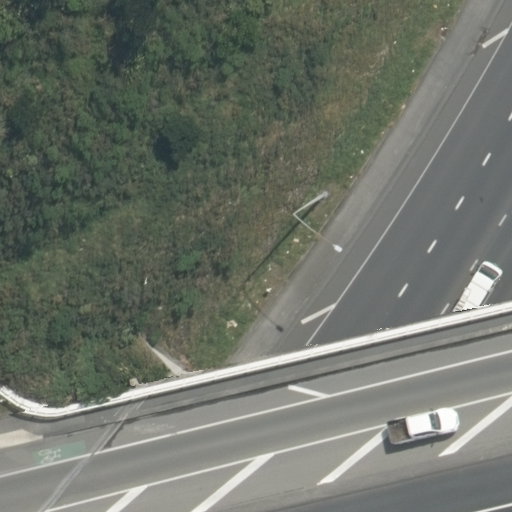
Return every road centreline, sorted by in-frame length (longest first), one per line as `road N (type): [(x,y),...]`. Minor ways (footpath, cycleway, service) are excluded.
road 1 (trunk): [(0,504),(511,378)]
road 2 (trunk): [(214,511),(274,441),(500,232)]
road 3 (trunk): [(334,511),(500,232)]
